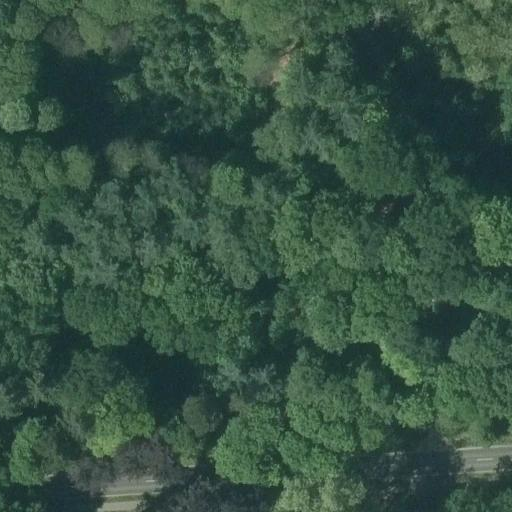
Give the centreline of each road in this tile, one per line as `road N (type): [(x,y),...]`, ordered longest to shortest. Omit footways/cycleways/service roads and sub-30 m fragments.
road 1 (secondary): [(0,490),(511,456)]
road 2 (track): [(336,0),(380,55),(400,105),(426,252),(434,427)]
